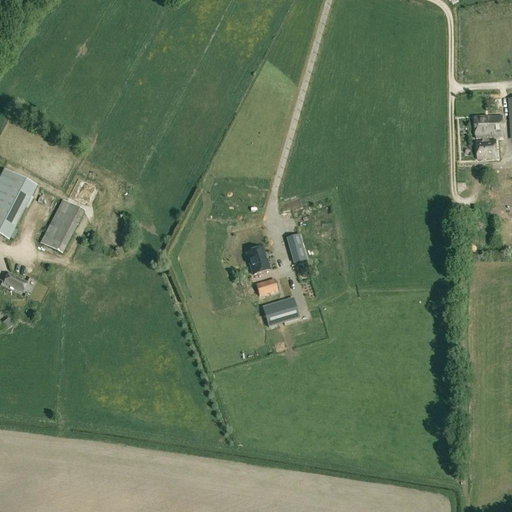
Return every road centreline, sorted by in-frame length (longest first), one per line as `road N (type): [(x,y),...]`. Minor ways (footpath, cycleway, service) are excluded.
road 1 (track): [(328,0),(261,236)]
road 2 (track): [(427,0),(447,13),(451,182)]
